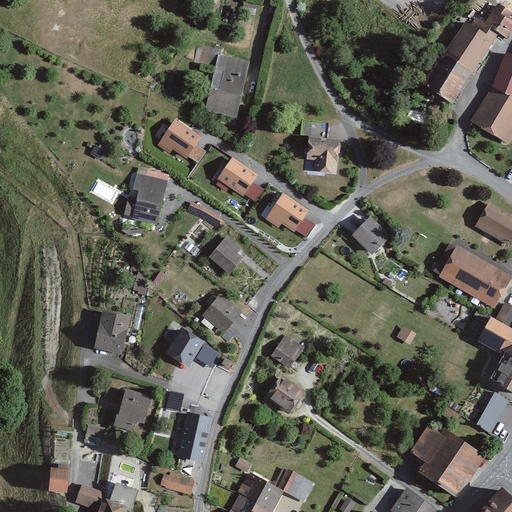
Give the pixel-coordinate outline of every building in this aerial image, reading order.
[(462,21),(441,52),(469,70),(494,34),(504,37),(511,24),(511,22),(506,19),(511,11),(494,3),(482,22),(474,18),(469,25),(462,21)] [(437,52),(416,86),(447,105),(469,70),(441,52),(437,52)] [(511,55),(501,52),(487,90),(487,91),(467,121),(507,143),(511,135),(511,55)] [(236,118),(249,61),(213,54),(201,110),(236,118)] [(329,120),(301,118),(300,142),(304,142),(303,171),(336,173),(338,141),(327,140),(329,120)] [(200,136),(175,120),(159,143),(170,150),(173,145),(187,155),(200,136)] [(256,173),(233,157),(220,176),(243,192),(256,173)] [(155,225),(166,180),(136,173),(125,218),(155,225)] [(307,209),(283,193),(268,217),(279,224),(281,220),(294,228),(307,209)] [(214,224),(219,215),(191,201),(187,209),(214,224)] [(472,226),(510,248),(511,244),(511,215),(487,201),(472,226)] [(347,234),(368,256),(387,238),(366,216),(347,234)] [(206,256),(226,273),(243,254),(223,236),(206,256)] [(434,276),(454,287),(472,253),(452,242),(434,276)] [(454,287),(474,298),(492,264),(472,253),(454,287)] [(474,298),(494,309),(511,275),(511,274),(492,264),(474,298)] [(138,274),(135,290),(148,292),(151,276),(138,274)] [(217,334),(236,312),(215,294),(196,316),(217,334)] [(119,355),(128,317),(99,310),(90,347),(119,355)] [(511,331),(486,316),(471,341),(499,357),(485,381),(511,396),(511,331)] [(410,348),(418,335),(402,325),(394,338),(410,348)] [(184,368),(200,343),(176,328),(160,353),(184,368)] [(285,369),(301,348),(282,334),(265,355),(285,369)] [(260,399),(284,415),(300,393),(276,376),(260,399)] [(139,427),(148,396),(121,388),(113,419),(139,427)] [(181,409),(186,393),(172,389),(167,405),(181,409)] [(488,435),(509,402),(489,390),(468,423),(488,435)] [(459,414),(443,405),(436,418),(452,427),(459,414)] [(202,456),(210,418),(188,413),(180,452),(202,456)] [(438,431),(426,423),(406,453),(417,460),(412,467),(455,498),(484,457),(442,426),(438,431)] [(83,433),(104,436),(105,427),(85,424),(83,433)] [(249,470),(252,462),(240,458),(237,466),(249,470)] [(42,491),(62,492),(64,467),(43,465),(42,491)] [(304,504),(315,484),(286,468),(275,487),(304,504)] [(156,487),(187,496),(191,480),(160,472),(156,487)] [(248,472),(233,493),(251,502),(263,482),(248,472)] [(119,511),(120,511),(121,511),(126,511),(134,489),(110,481),(102,505),(95,503),(92,511),(119,511)] [(92,510),(99,491),(76,482),(69,501),(92,510)] [(263,482),(251,502),(268,511),(278,492),(263,482)] [(511,511),(511,499),(497,484),(469,511),(511,511)] [(387,511),(434,511),(436,509),(404,486),(386,511),(387,511)] [(233,493),(224,508),(231,511),(268,511),(251,502),(233,493)]
